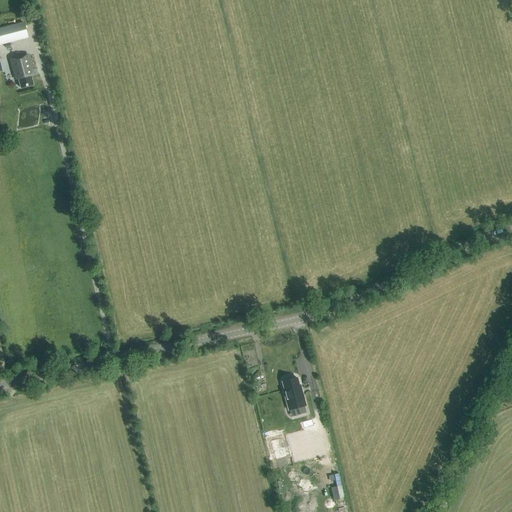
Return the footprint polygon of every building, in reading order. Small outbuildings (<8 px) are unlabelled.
[(0,28),(0,45),(28,38),(24,22),(0,28)] [(15,80),(18,79),(21,88),(34,85),(32,75),(34,75),(29,54),(10,59),(15,80)] [(297,378),(283,382),(285,389),(284,390),(289,410),(298,408),(300,415),(306,413),(304,406),(305,406),(300,385),(299,386),(297,378)] [(271,430),(286,426),(281,401),(266,405),(271,430)] [(305,423),(310,445),(322,442),(317,421),(305,423)]
